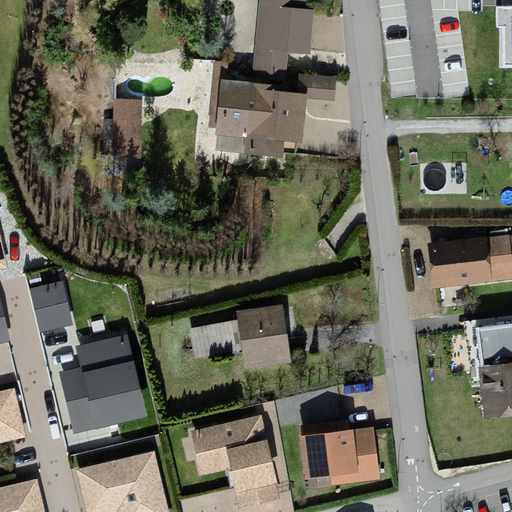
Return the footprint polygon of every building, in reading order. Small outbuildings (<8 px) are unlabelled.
[(305,0),(258,0),(250,83),(279,86),(280,78),(283,78),(286,51),(310,53),(314,9),(304,8),(305,0)] [(511,5),(497,5),(497,24),(503,24),(503,62),(511,62),(511,5)] [(299,73),(297,94),(304,95),(333,98),(336,77),(299,73)] [(299,137),(304,95),(297,94),(279,92),(279,86),(250,83),(221,79),(215,128),(265,135),(262,155),(280,157),(283,135),(299,137)] [(111,147),(140,150),(145,95),(116,92),(111,147)] [(511,265),(510,238),(427,243),(433,290),(511,280),(511,265)] [(62,282),(31,288),(35,308),(66,301),(62,282)] [(285,306),(237,312),(246,371),(293,366),(285,306)] [(511,321),(475,327),(481,367),(511,363),(511,321)] [(84,369),(63,374),(76,429),(143,413),(126,337),(79,348),(84,369)] [(511,363),(481,367),(487,415),(511,411),(511,363)] [(12,392),(0,394),(0,440),(22,436),(12,392)] [(260,416),(190,432),(199,478),(225,472),(235,509),(284,501),(275,446),(264,443),(260,416)] [(377,430),(303,439),(310,482),(330,481),(330,489),(381,482),(377,430)] [(166,511),(153,453),(79,470),(88,511),(99,511),(119,508),(120,511),(166,511)] [(41,511),(34,481),(0,489),(0,511),(41,511)]
